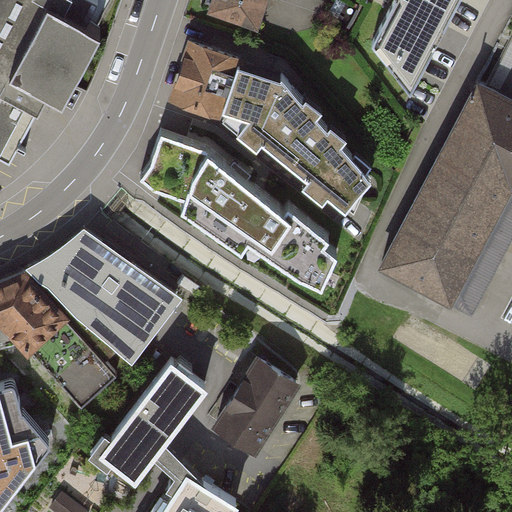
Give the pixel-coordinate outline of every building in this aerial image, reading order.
[(0,0),(0,160),(7,164),(48,87),(60,93),(108,0),(0,0)] [(213,0),(212,6),(259,22),(266,0),(213,0)] [(397,0),(374,43),(411,94),(461,0),(397,0)] [(171,92),(222,108),(241,50),(190,34),(171,92)] [(241,50),(222,108),(354,205),(373,167),(283,66),(241,50)] [(480,80),(383,261),(471,307),(511,230),(511,96),(484,82),(480,80)] [(181,205),(241,247),(248,236),(296,271),(323,281),(339,253),(317,236),(323,229),(284,199),(281,204),(209,145),(162,130),(151,160),(141,175),(156,185),(184,194),(181,205)] [(131,361),(176,297),(79,229),(53,252),(22,273),(65,316),(107,361),(116,351),(131,361)] [(22,273),(0,282),(0,329),(27,355),(33,349),(65,316),(22,273)] [(107,361),(65,316),(33,349),(85,405),(118,374),(107,361)] [(114,449),(137,467),(155,443),(167,428),(210,372),(172,343),(112,422),(106,418),(88,441),(108,456),(114,449)] [(213,415),(259,444),(304,373),(257,344),(213,415)] [(0,379),(0,504),(57,440),(22,409),(13,376),(0,379)] [(167,474),(174,477),(188,455),(202,464),(181,442),(167,428),(155,443),(171,457),(176,461),(167,474)] [(151,511),(226,511),(241,489),(202,464),(188,455),(174,477),(151,511)] [(91,511),(93,511),(62,487),(49,504),(59,511),(91,511)]
